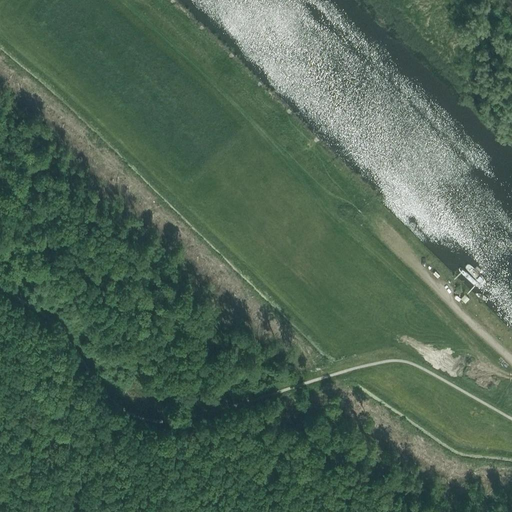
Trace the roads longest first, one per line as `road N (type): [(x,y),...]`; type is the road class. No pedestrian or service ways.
road 1 (track): [(511,388),(488,414),(383,355),(190,415),(151,418),(120,403),(57,322),(0,282)]
road 2 (track): [(511,377),(125,0)]
road 3 (unclassified): [(366,217),(511,360)]
